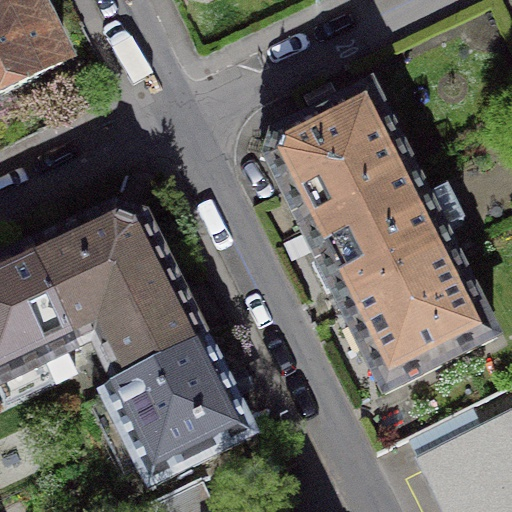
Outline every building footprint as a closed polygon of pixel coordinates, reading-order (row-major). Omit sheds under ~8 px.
[(41,20),(31,0),(0,0),(0,96),(63,65),(41,20)] [(303,231),(412,177),(370,94),(355,101),(275,141),(269,162),(303,231)] [(452,257),(412,177),(303,231),(337,299),(344,311),(452,257)] [(115,213),(31,253),(79,350),(94,342),(117,387),(102,394),(104,397),(205,347),(143,223),(129,218),(115,213)] [(0,387),(79,350),(31,253),(0,267),(0,387)] [(494,340),(452,257),(344,311),(350,323),(385,394),(494,340)] [(205,347),(104,397),(150,489),(251,438),(212,360),(205,347)] [(511,511),(511,412),(418,460),(444,511),(511,511)] [(203,484),(153,507),(155,511),(210,511),(215,510),(209,497),(203,484)]
